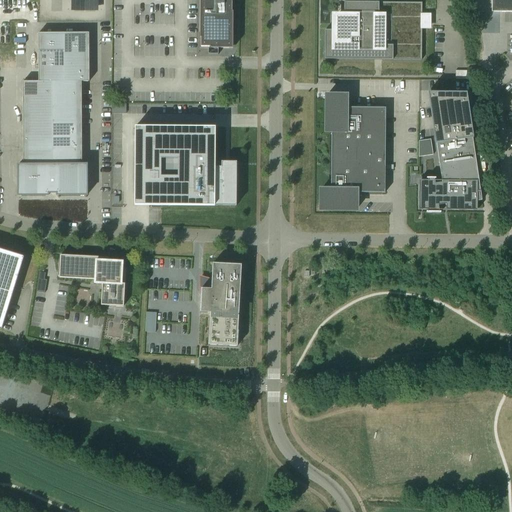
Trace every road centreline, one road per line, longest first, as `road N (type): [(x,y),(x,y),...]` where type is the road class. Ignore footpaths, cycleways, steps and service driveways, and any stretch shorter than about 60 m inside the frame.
road 1 (unclassified): [(274,240),(71,231),(0,219)]
road 2 (unclassified): [(0,345),(185,379),(272,383)]
road 3 (unclassified): [(274,240),(275,0)]
road 4 (unclassified): [(274,240),(511,243)]
road 5 (unknown): [(509,243),(500,88),(511,74)]
road 6 (unclassified): [(348,511),(279,438),(272,383)]
road 7 (unclassified): [(272,383),(274,240)]
